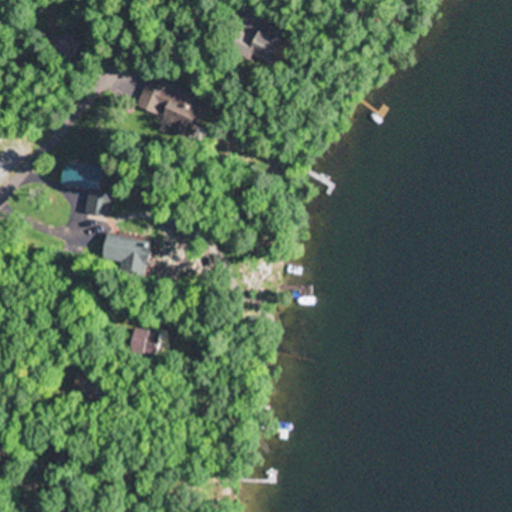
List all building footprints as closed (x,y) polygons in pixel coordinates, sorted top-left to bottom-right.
[(297,46),(269,35),(260,56),(289,68),(297,46)] [(100,62),(92,83),(132,99),(141,78),(100,62)] [(212,100),(181,88),(179,92),(150,80),(138,108),(181,126),(178,135),(195,142),(212,100)] [(116,195),(106,194),(110,169),(70,162),(67,186),(92,190),(88,214),(112,218),(116,195)] [(161,246),(112,236),(106,263),(126,267),(125,273),(154,279),(161,246)] [(170,331),(140,331),(140,355),(170,355),(170,331)] [(105,381),(80,370),(72,390),(98,400),(105,381)]
